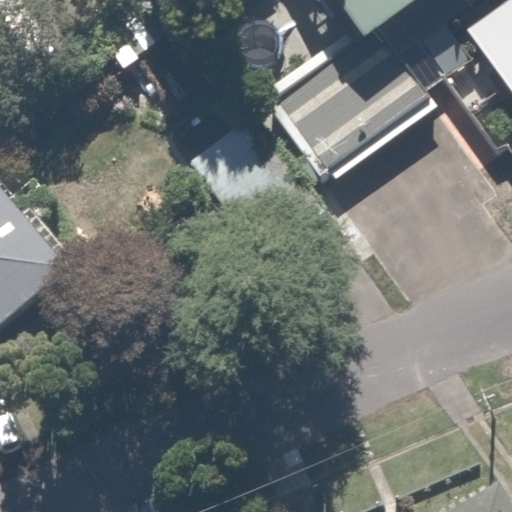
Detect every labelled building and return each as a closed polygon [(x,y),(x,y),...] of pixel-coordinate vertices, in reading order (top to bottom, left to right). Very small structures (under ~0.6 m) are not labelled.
[(173,0),(181,10),(195,0),(173,0)] [(323,0),(360,52),(431,0),(323,0)] [(511,0),(495,0),(455,29),(511,111),(511,0)] [(0,8),(0,96),(42,64),(0,8)] [(343,42),(256,102),(320,195),(431,110),(383,43),(357,60),(343,42)] [(251,119),(182,171),(254,274),(330,219),(251,119)] [(0,181),(0,354),(85,285),(0,181)] [(209,323),(143,251),(64,324),(129,395),(209,323)] [(509,511),(495,490),(456,511),(509,511)]
